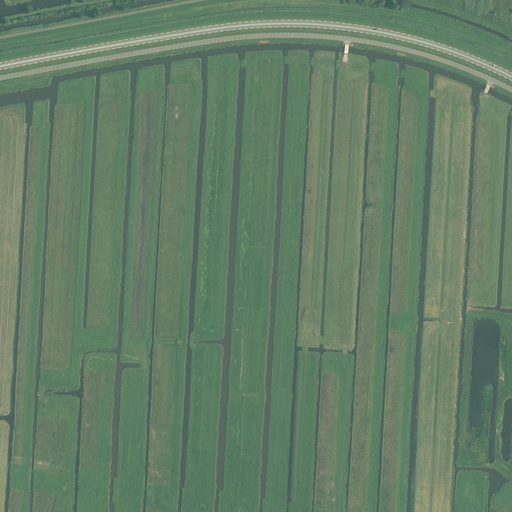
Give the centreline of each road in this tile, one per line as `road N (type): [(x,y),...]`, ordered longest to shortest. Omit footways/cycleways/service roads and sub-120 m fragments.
road 1 (unclassified): [(511,91),(418,53),(294,34),(227,37),(0,77)]
road 2 (primary): [(0,66),(281,22),(399,36),(511,77)]
